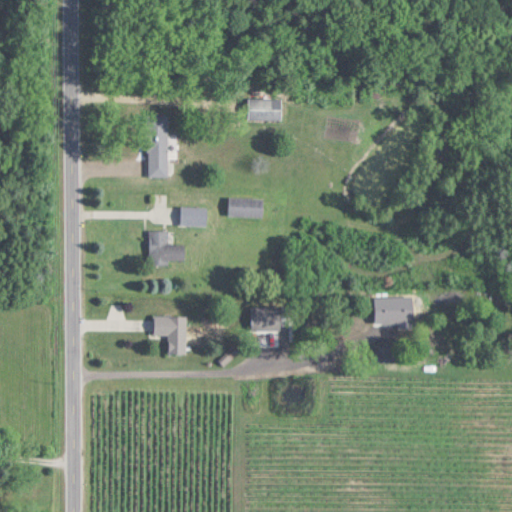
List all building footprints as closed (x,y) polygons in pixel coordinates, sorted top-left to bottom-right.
[(163,178),(163,129),(143,129),(142,178),(163,178)] [(260,218),(261,200),(224,199),(223,217),(260,218)] [(202,210),(176,207),(174,225),(200,227),(202,210)] [(367,325),(408,327),(409,298),(368,297),(367,325)] [(163,355),(181,355),(181,317),(148,317),(149,336),(163,336),(163,355)]
